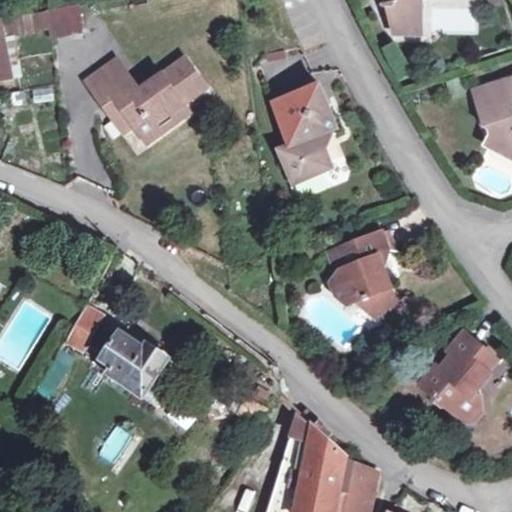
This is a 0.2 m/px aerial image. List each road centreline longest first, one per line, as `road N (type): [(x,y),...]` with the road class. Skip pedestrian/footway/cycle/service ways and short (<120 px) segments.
road 1 (residential): [(511,496),(461,496),(432,481),(146,241),(0,173)]
road 2 (residential): [(333,0),(387,116),(478,246)]
